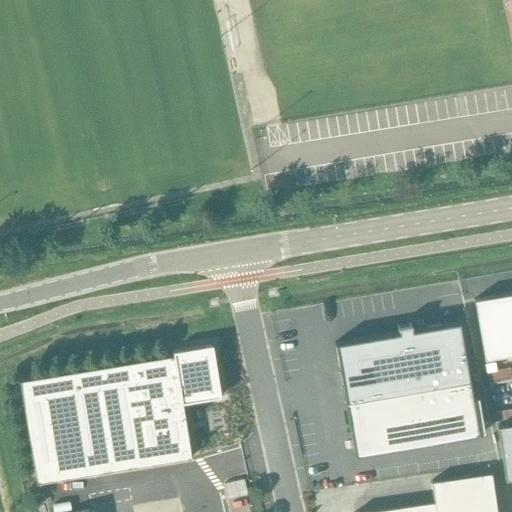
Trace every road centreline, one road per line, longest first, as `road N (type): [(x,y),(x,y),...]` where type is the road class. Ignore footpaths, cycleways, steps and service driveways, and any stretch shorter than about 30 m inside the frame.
road 1 (tertiary): [(234,250),(511,208)]
road 2 (unclassified): [(234,250),(290,511)]
road 3 (tertiary): [(0,304),(234,250)]
